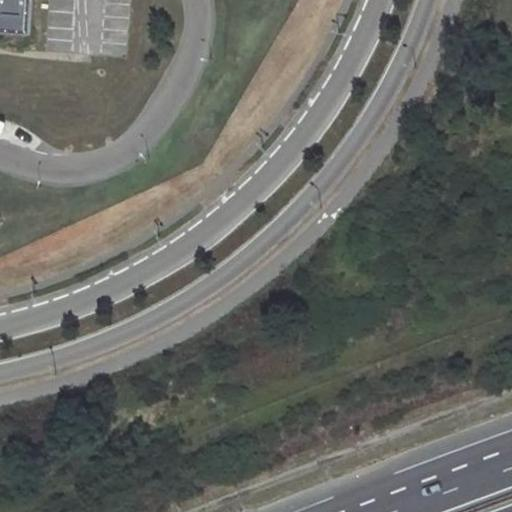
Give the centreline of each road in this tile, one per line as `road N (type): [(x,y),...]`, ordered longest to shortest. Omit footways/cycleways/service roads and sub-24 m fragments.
road 1 (unclassified): [(0,371),(78,352),(174,307),(265,239),(338,166),(399,65),(426,0)]
road 2 (unclassified): [(375,0),(305,130),(244,201),(154,268),(0,326)]
road 3 (motorway): [(511,468),(392,511)]
